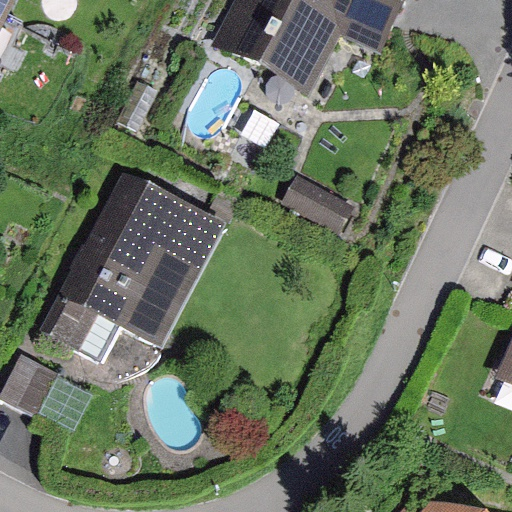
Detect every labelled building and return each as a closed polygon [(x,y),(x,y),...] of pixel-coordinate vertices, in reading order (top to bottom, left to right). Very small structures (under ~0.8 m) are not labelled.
[(0,0),(0,92),(4,95),(56,0),(0,0)] [(335,113),(370,45),(412,66),(446,0),(271,0),(239,64),(335,113)] [(169,365),(234,233),(149,192),(81,330),(65,322),(52,348),(105,374),(121,341),(169,365)] [(268,233),(328,264),(344,234),(284,202),(268,233)] [(78,390),(32,366),(10,408),(56,432),(78,390)]
